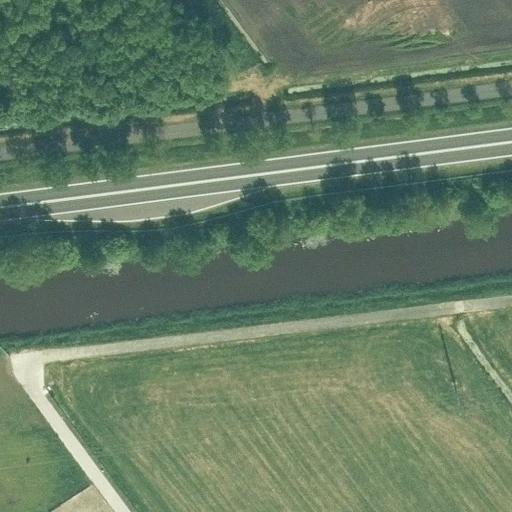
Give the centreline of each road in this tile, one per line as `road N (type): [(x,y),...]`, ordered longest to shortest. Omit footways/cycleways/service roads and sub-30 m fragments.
road 1 (unclassified): [(0,153),(511,87)]
road 2 (trunk): [(0,205),(511,140)]
road 3 (unclassified): [(41,356),(511,301)]
